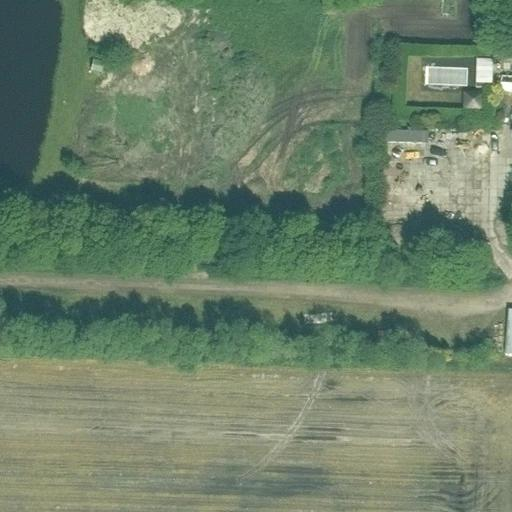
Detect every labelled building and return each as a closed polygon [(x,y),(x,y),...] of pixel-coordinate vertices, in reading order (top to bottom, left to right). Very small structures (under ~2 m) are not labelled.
[(471,55),(430,55),(430,84),(471,85),(471,55)] [(142,289),(142,306),(189,306),(190,290),(142,289)] [(287,305),(280,309),(289,327),(297,323),(287,305)] [(446,307),(447,322),(473,320),(471,305),(446,307)] [(488,310),(473,332),(484,340),(500,318),(488,310)]
